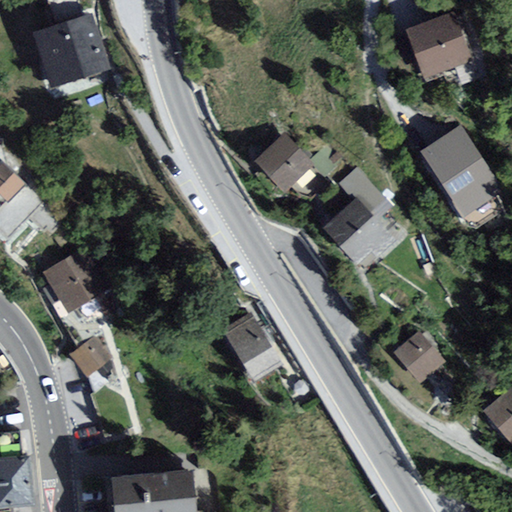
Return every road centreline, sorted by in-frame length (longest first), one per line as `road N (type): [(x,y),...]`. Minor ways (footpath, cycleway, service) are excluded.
road 1 (residential): [(245,230),(292,245),(340,323),(418,417),(511,470)]
road 2 (tertiary): [(418,511),(245,230)]
road 3 (tertiary): [(245,230),(188,122),(157,0)]
road 4 (secondary): [(0,315),(39,378),(58,511)]
road 5 (residential): [(378,0),(373,28),(388,95),(406,128)]
